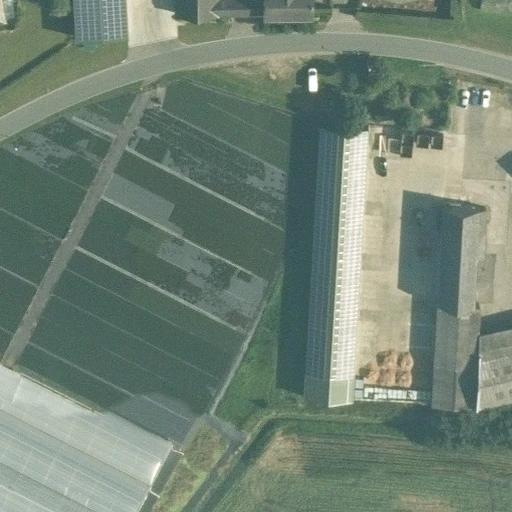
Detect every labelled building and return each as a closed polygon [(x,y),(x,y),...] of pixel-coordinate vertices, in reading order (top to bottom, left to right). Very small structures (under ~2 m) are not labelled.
[(0,0),(0,18),(11,17),(9,0),(0,0)] [(125,0),(72,0),(74,36),(127,33),(125,0)] [(174,0),(174,12),(217,11),(217,0),(174,0)] [(217,0),(217,11),(236,11),(235,0),(217,0)] [(235,0),(236,11),(262,11),(262,0),(235,0)] [(262,0),(262,11),(311,10),(310,0),(262,0)] [(511,0),(482,0),(481,11),(511,14),(511,0)] [(367,125),(318,122),(302,394),(351,397),(367,125)] [(511,321),(477,330),(478,302),(472,302),(475,254),(482,254),(484,206),(478,205),(442,202),(431,401),(472,403),(511,394),(511,321)] [(183,337),(154,307),(164,306),(166,300),(177,312),(204,286),(201,285),(210,276),(154,258),(211,254),(208,215),(195,216),(197,240),(188,231),(180,228),(189,219),(177,206),(80,212),(40,337),(40,338),(53,337),(58,321),(59,332),(72,331),(73,354),(124,351),(125,365),(143,364),(142,356),(155,360),(153,328),(183,337)] [(0,321),(11,327),(18,327),(40,281),(50,258),(51,260),(64,232),(54,227),(59,216),(46,210),(0,210),(0,321)] [(138,511),(170,450),(0,362),(0,511),(138,511)] [(72,368),(64,379),(76,387),(83,376),(72,368)]
